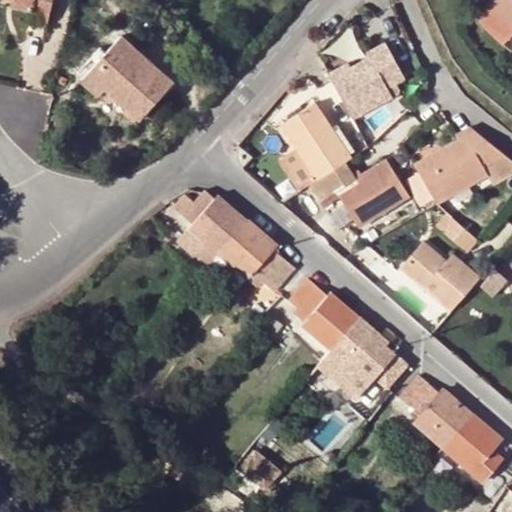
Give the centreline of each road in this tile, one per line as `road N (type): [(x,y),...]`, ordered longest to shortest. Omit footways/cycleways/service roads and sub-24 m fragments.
road 1 (residential): [(190,146),(511,415)]
road 2 (residential): [(333,0),(190,146)]
road 3 (residential): [(404,0),(444,85),(511,145)]
road 4 (residential): [(190,146),(76,258)]
road 5 (residential): [(76,258),(0,150)]
